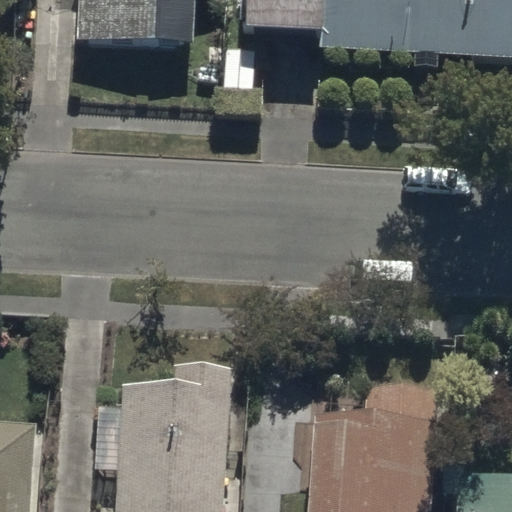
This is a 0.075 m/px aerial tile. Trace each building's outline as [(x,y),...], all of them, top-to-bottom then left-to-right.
[(80,0),(79,50),(190,53),(191,0),(80,0)] [(320,0),(241,0),(241,37),(321,37),(320,0)] [(511,0),(344,0),(341,57),(511,65),(511,0)] [(92,511),(222,511),(230,384),(100,376),(92,511)] [(431,511),(437,397),(362,394),(361,426),(311,424),(306,511),(431,511)] [(0,511),(26,511),(31,430),(0,428),(0,511)] [(511,511),(511,489),(484,489),(483,511),(511,511)]
